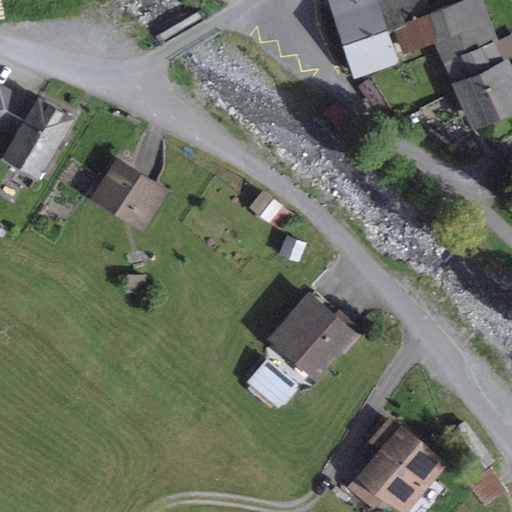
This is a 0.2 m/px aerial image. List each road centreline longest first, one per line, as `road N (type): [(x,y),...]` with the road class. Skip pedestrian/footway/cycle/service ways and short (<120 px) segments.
road 1 (unclassified): [(511,433),(426,322),(319,216),(125,78)]
road 2 (track): [(426,322),(311,500),(283,509),(179,498),(154,511)]
road 3 (residential): [(256,0),(511,233)]
road 4 (tertiary): [(253,0),(125,78)]
road 5 (unclassified): [(125,78),(0,45)]
